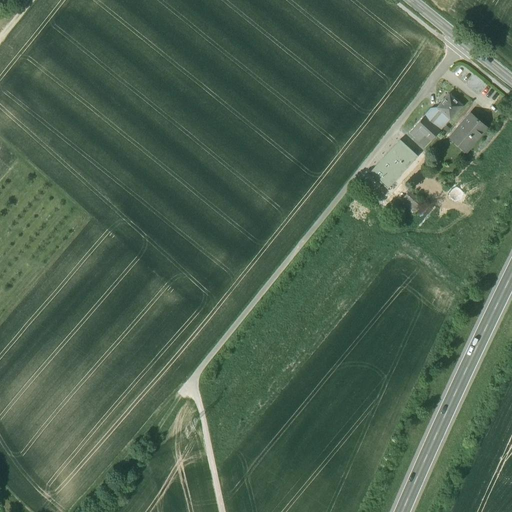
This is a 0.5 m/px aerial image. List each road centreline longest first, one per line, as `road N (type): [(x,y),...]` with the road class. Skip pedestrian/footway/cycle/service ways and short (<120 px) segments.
road 1 (track): [(190,387),(356,181)]
road 2 (primary): [(405,511),(511,277)]
road 3 (track): [(102,511),(190,387)]
road 4 (track): [(225,511),(200,396),(190,387)]
road 5 (secondary): [(511,77),(415,0)]
